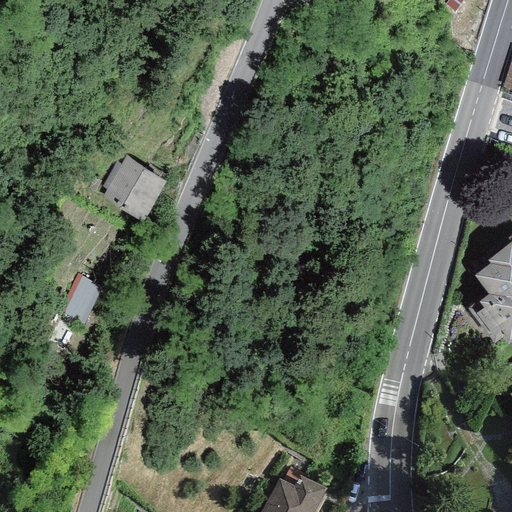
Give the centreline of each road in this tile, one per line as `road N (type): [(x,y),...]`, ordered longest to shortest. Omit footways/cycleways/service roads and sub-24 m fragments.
road 1 (tertiary): [(266,0),(135,324),(90,511)]
road 2 (primary): [(387,511),(393,404),(511,0)]
